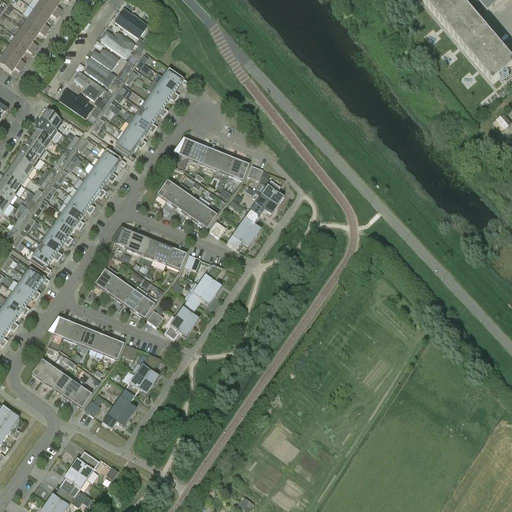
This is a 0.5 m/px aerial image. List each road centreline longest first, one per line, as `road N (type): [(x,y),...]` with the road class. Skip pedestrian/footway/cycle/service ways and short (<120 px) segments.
road 1 (unclassified): [(511,350),(185,0)]
road 2 (residential): [(0,503),(54,427),(13,381),(59,303)]
road 3 (residential): [(184,128),(271,163),(300,201)]
road 4 (residential): [(251,268),(121,214)]
road 5 (residential): [(187,358),(59,303)]
road 6 (residential): [(10,100),(79,0)]
